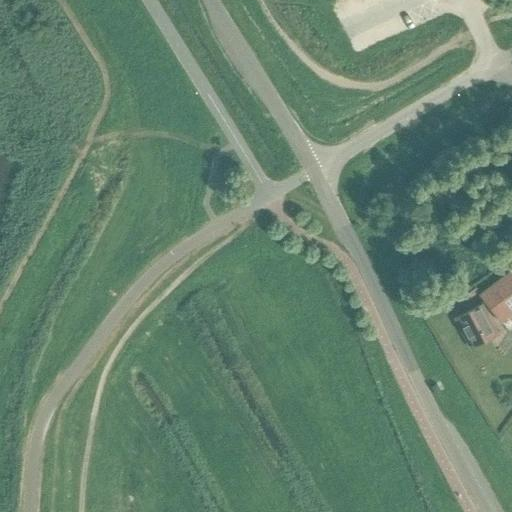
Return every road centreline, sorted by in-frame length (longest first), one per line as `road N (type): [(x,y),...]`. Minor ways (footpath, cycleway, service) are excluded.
road 1 (unknown): [(81,511),(90,425),(110,360),(190,267),(251,226),(267,196)]
road 2 (unclassified): [(490,511),(313,171)]
road 3 (unknown): [(511,16),(407,77),(357,87),(312,67),(260,0)]
road 4 (residential): [(313,171),(500,63)]
road 5 (unclassified): [(313,171),(207,0)]
